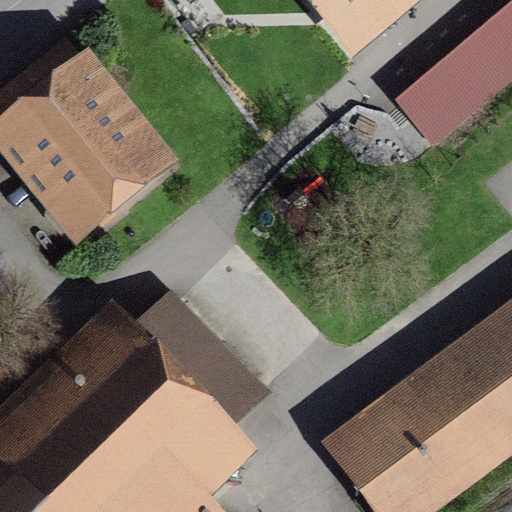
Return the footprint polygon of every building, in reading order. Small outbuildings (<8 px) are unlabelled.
[(322,0),(363,47),(419,0),(322,0)] [(466,24),(417,66),(444,98),(493,56),(466,24)] [(93,83),(65,47),(0,98),(0,115),(80,218),(144,168),(83,91),(93,83)] [(445,117),(413,79),(392,97),(423,135),(445,117)] [(0,511),(207,511),(172,476),(256,395),(169,306),(86,387),(70,370),(0,438),(0,511)] [(511,311),(319,456),(361,511),(450,511),(511,466),(511,311)]
